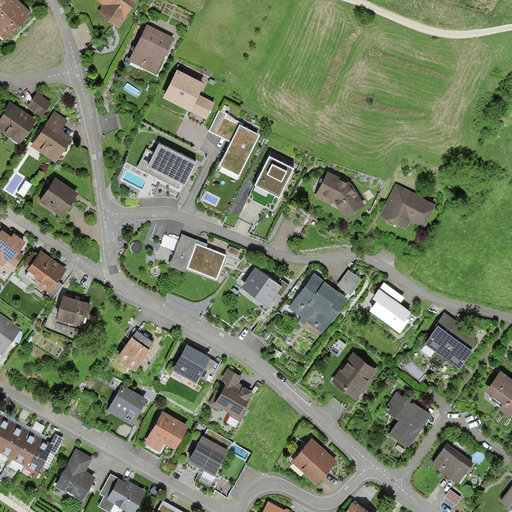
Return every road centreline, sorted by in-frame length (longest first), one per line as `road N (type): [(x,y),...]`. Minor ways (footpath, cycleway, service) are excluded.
road 1 (residential): [(511,316),(423,293),(366,258),(289,257),(168,213),(104,215)]
road 2 (residential): [(112,270),(276,378),(371,463)]
road 3 (residential): [(227,511),(0,384)]
road 4 (track): [(351,0),(441,33),(511,28)]
road 5 (residential): [(371,463),(325,503),(267,483),(235,511)]
road 6 (residential): [(77,69),(104,215)]
road 7 (residential): [(0,203),(96,269),(112,270)]
